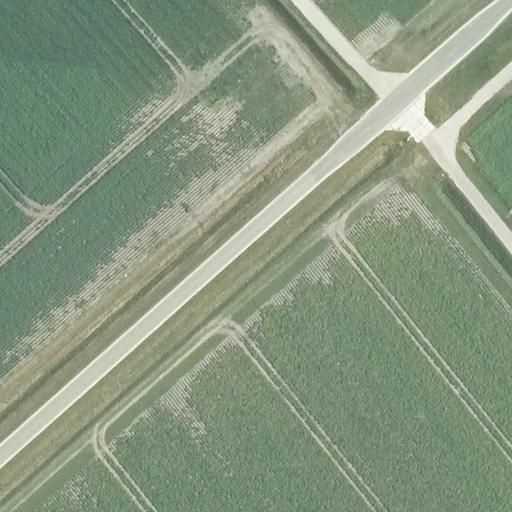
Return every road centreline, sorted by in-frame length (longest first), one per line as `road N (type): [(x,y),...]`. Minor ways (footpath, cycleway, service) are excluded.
road 1 (unclassified): [(0,454),(394,104)]
road 2 (unclassified): [(511,247),(394,104)]
road 3 (unclassified): [(394,104),(511,1)]
